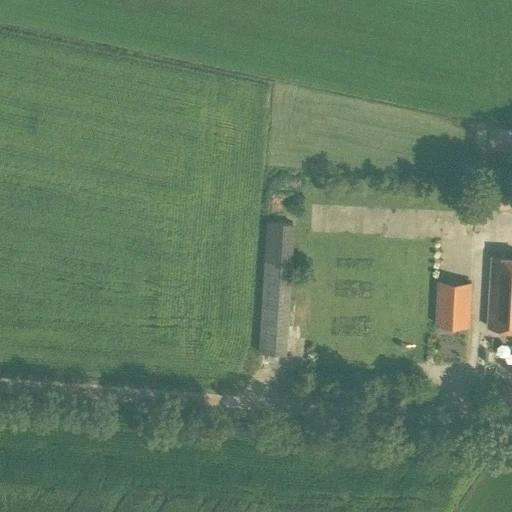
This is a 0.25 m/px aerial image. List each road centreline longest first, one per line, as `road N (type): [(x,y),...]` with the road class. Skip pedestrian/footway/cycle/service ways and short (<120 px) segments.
road 1 (unclassified): [(248,403),(511,422)]
road 2 (track): [(0,385),(248,403)]
